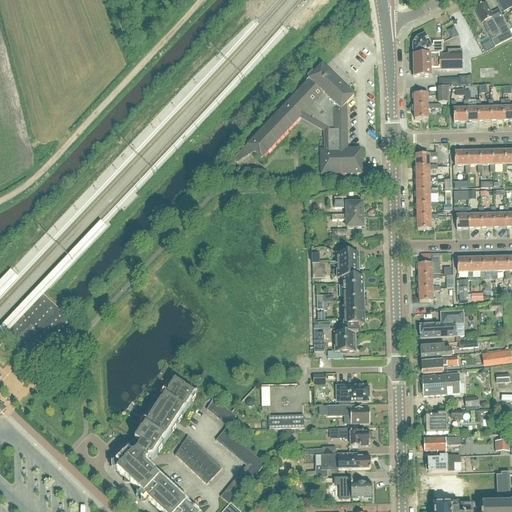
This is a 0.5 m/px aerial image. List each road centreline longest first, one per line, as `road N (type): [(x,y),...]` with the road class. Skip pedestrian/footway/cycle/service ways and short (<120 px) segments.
road 1 (track): [(201,0),(49,165),(0,202)]
road 2 (tertiary): [(401,511),(394,246)]
road 3 (residential): [(511,138),(391,141)]
